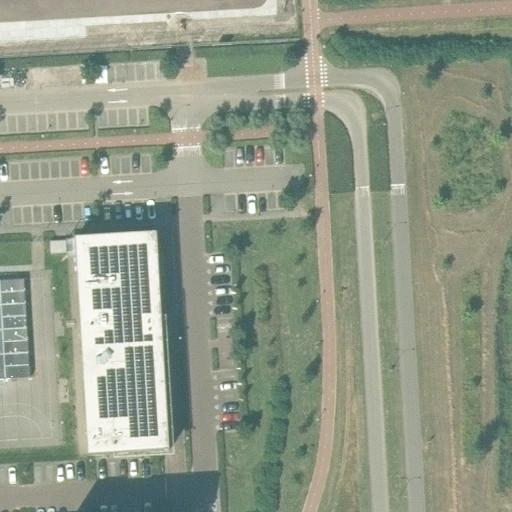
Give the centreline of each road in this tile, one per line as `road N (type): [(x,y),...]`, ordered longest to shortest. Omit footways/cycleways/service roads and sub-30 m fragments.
road 1 (unclassified): [(417,511),(392,99),(369,75),(314,76)]
road 2 (unclassified): [(315,99),(342,101),(356,117),(381,511)]
